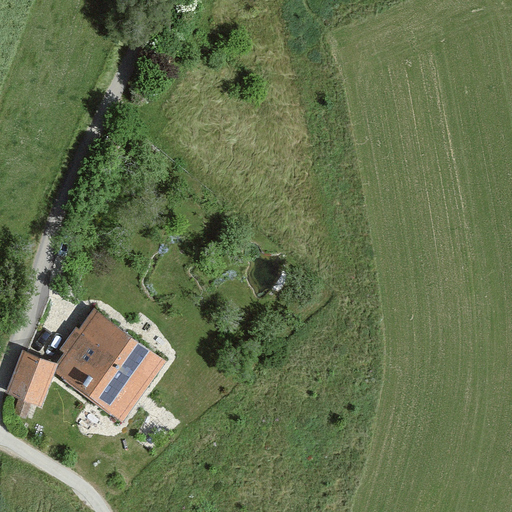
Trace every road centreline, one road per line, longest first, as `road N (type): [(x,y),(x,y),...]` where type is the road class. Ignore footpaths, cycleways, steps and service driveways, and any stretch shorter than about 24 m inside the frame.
road 1 (unclassified): [(146,0),(0,359)]
road 2 (unclassified): [(106,511),(38,455),(0,436)]
